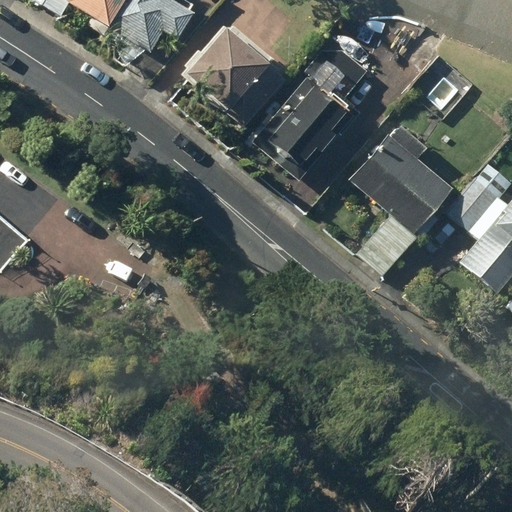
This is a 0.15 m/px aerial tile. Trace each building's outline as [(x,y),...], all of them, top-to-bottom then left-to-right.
[(27,0),(57,18),(63,7),(144,56),(156,36),(170,45),(187,18),(160,2),(160,0),(27,0)] [(342,13),(333,25),(345,35),(354,23),(342,13)] [(417,32),(404,21),(376,55),(390,65),(417,32)] [(215,32),(176,76),(239,131),(277,87),(215,32)] [(304,76),(247,145),(294,184),(332,138),(336,142),(356,118),(339,104),(364,73),(340,53),(317,53),(302,73),(304,76)] [(412,239),(409,237),(448,191),(413,162),(421,152),(395,130),(385,141),(380,137),(343,182),(384,217),(351,256),(379,279),(412,239)] [(475,241),(455,266),(492,298),(511,273),(511,202),(508,208),(497,200),(508,186),(484,166),(442,213),(475,241)] [(511,294),(494,315),(511,331),(511,294)]
